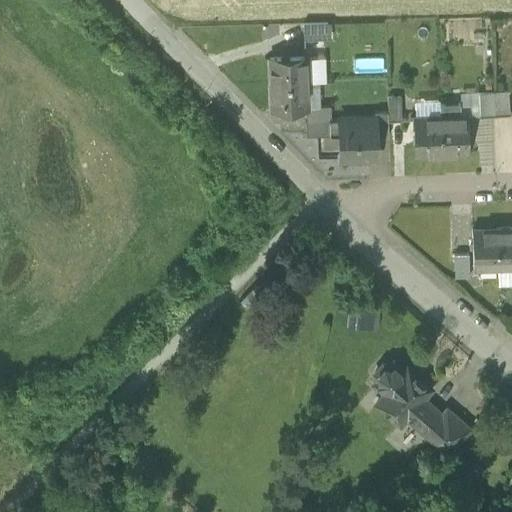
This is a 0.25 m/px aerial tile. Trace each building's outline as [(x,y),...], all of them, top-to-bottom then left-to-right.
[(304,23),(304,38),(328,37),(328,22),(304,23)] [(319,81),(325,81),(324,56),(306,57),(307,82),(319,81)] [(269,58),(270,83),(307,82),(306,57),(269,58)] [(308,106),(320,105),(319,81),(307,82),(308,106)] [(308,106),(307,82),(270,83),(269,83),(270,109),(305,108),(308,107),(308,106)] [(460,91),(460,103),(465,103),(465,114),(465,115),(480,114),(479,92),(479,90),(460,91)] [(480,116),(493,116),(492,92),(479,92),(480,114),(480,116)] [(505,92),(492,92),(493,116),(506,116),(505,92)] [(387,97),(388,112),(388,119),(400,119),(399,97),(387,97)] [(415,99),(415,115),(440,115),(440,103),(440,99),(415,99)] [(440,103),(440,115),(465,114),(465,103),(460,103),(440,103)] [(330,135),(330,120),(329,105),(320,105),(308,106),(308,107),(305,108),(306,121),(305,121),(305,135),(330,135)] [(388,136),(388,119),(388,112),(374,112),(374,119),(375,119),(376,137),(388,136)] [(465,115),(465,114),(440,115),(441,152),(467,151),(465,115)] [(417,153),(441,152),(440,115),(415,115),(417,153)] [(339,135),(340,159),(359,159),(359,156),(377,156),(376,137),(375,119),(374,119),(338,120),(339,135)] [(330,120),(330,135),(339,135),(338,120),(330,120)] [(511,226),(497,227),(498,264),(511,263),(511,226)] [(473,264),(498,264),(497,227),(472,227),(473,264)] [(454,277),(469,277),(469,253),(454,253),(454,277)] [(511,283),(511,263),(498,264),(498,284),(511,283)] [(379,307),(348,303),(345,326),(376,330),(379,307)] [(406,416),(426,433),(442,415),(441,414),(430,405),(425,411),(417,404),(422,398),(431,387),(407,366),(404,369),(393,360),(389,364),(383,362),(374,372),(376,379),(373,383),(384,392),(375,403),(399,424),(406,416)] [(425,411),(430,405),(422,398),(417,404),(425,411)] [(426,433),(448,452),(469,428),(446,408),(441,414),(442,415),(426,433)]
